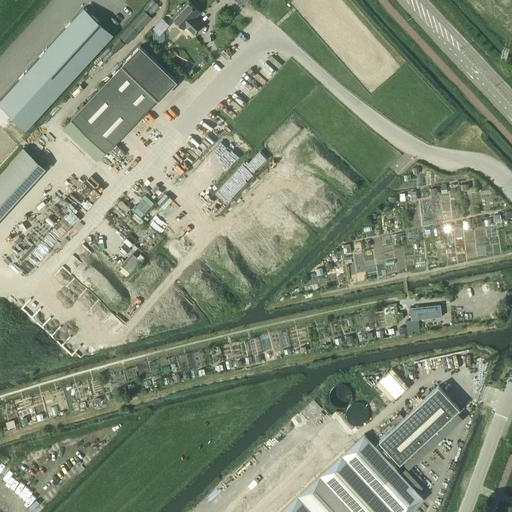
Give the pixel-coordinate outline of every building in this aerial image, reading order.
[(189,0),(182,7),(181,5),(179,5),(176,8),(177,10),(178,11),(172,17),(184,29),(186,26),(194,34),(203,24),(195,17),(200,11),(189,0)] [(85,8),(0,100),(0,106),(26,131),(114,35),(85,8)] [(152,17),(145,11),(132,24),(139,31),(152,17)] [(131,24),(120,36),(128,44),(139,32),(131,24)] [(121,38),(112,47),(117,51),(125,42),(121,38)] [(72,118),(106,151),(158,97),(159,98),(176,80),(140,45),(123,63),(124,64),(72,118)] [(23,148),(0,173),(0,218),(46,168),(23,148)] [(442,316),(440,304),(410,307),(411,320),(442,316)] [(331,420),(232,511),(407,511),(423,498),(393,464),(388,459),(393,455),(400,463),(460,408),(439,385),(379,440),(389,451),(385,455),(364,434),(353,444),(331,420)]
